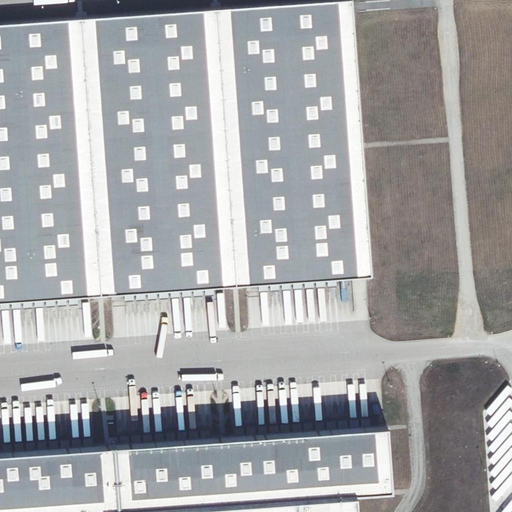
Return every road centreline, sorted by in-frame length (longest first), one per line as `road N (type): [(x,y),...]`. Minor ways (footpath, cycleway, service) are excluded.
road 1 (unknown): [(472,345),(449,0)]
road 2 (unknown): [(401,511),(420,456),(412,350)]
